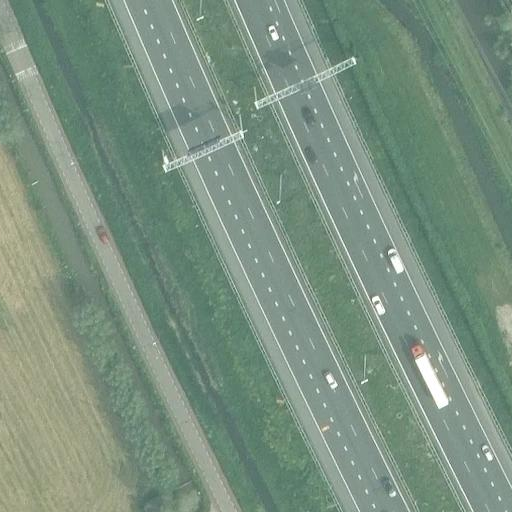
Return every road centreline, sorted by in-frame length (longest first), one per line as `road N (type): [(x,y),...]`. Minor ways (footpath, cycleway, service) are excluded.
road 1 (motorway): [(156,0),(393,511)]
road 2 (motorway): [(490,511),(347,218),(256,0)]
road 3 (tertiary): [(228,511),(0,13)]
